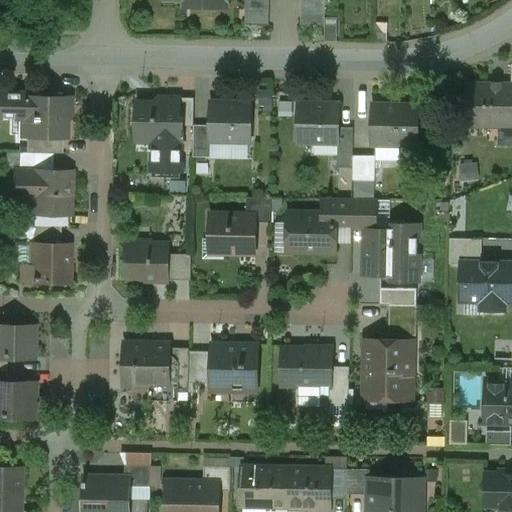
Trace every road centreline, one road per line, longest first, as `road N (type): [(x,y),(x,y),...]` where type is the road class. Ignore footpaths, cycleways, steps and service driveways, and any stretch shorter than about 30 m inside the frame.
road 1 (residential): [(103,52),(97,309)]
road 2 (residential): [(97,309),(343,316)]
road 3 (residential): [(511,21),(444,53),(287,56)]
road 4 (residential): [(287,56),(103,52)]
road 5 (residential): [(78,309),(73,417),(61,439)]
